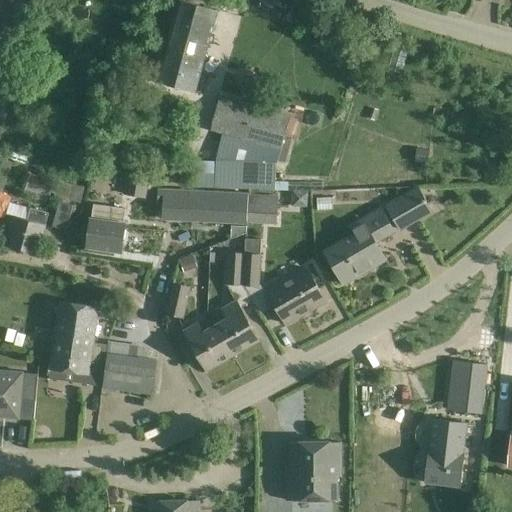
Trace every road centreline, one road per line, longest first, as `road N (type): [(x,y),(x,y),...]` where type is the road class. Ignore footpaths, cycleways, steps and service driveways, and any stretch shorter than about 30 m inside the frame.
road 1 (tertiary): [(0,464),(121,454),(190,425),(419,303),(511,230)]
road 2 (unknown): [(190,425),(146,322),(153,264)]
road 3 (tertiary): [(511,47),(361,0)]
